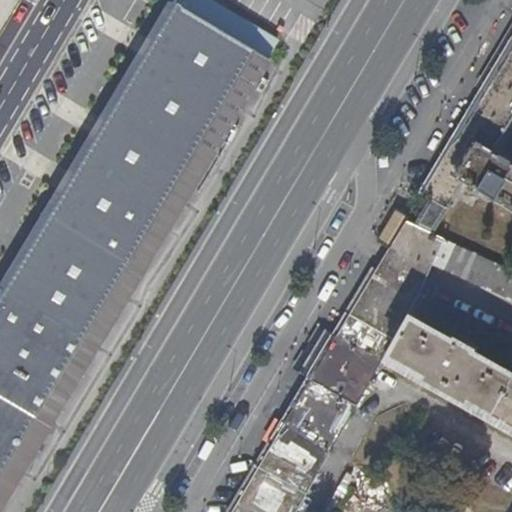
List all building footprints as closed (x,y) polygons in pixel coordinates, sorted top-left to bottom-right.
[(171,4),(0,290),(0,511),(199,179),(235,120),(269,63),(265,61),(178,9),(171,4)] [(511,28),(469,102),(431,165),(458,182),(511,213),(511,170),(484,154),(494,136),(511,105),(511,28)] [(235,120),(199,179),(194,213),(229,154),(235,120)] [(428,233),(458,182),(431,165),(414,194),(422,199),(408,223),(428,233)] [(252,465),(225,511),(288,511),(309,475),(351,398),(376,354),(412,374),(411,379),(454,403),(457,401),(511,431),(511,380),(452,347),(399,316),(415,287),(420,277),(425,263),(508,300),(511,302),(511,271),(501,266),(445,240),(431,234),(428,233),(408,223),(399,219),(355,292),(310,367),(294,394),(252,465)]
